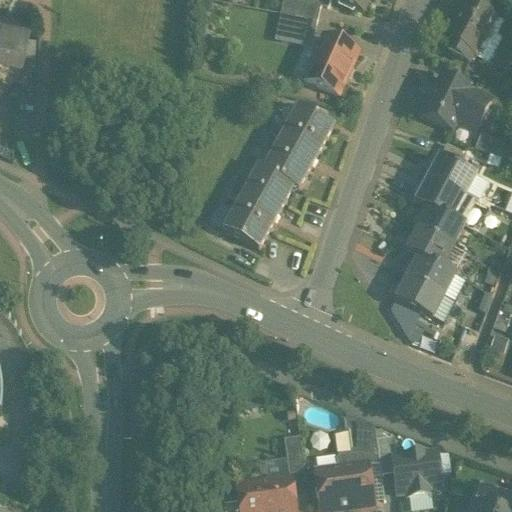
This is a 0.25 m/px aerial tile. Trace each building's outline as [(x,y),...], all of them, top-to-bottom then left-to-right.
[(331,0),(362,14),(368,0),(331,0)] [(320,8),(284,1),(281,17),(316,24),(320,8)] [(469,5),(457,28),(454,26),(444,43),(450,46),(446,52),(467,63),(471,57),(475,59),(476,58),(488,36),(497,20),(469,5)] [(28,23),(0,17),(0,53),(4,55),(5,53),(21,57),(28,23)] [(316,24),(281,17),(276,41),(305,47),(311,48),(313,38),(316,24)] [(498,42),(488,36),(476,58),(486,64),(498,42)] [(291,76),(304,83),(323,42),(313,38),(311,48),(305,47),(291,76)] [(356,55),(323,40),(323,42),(304,83),(337,98),(356,55)] [(490,104),(439,79),(439,80),(440,81),(431,99),(430,98),(421,116),(453,132),(456,126),(475,135),(490,104)] [(280,143),(315,162),(332,130),(298,111),(280,143)] [(507,146),(480,136),(474,152),(501,161),(507,146)] [(315,162),(280,143),(264,173),(292,191),(297,194),(315,162)] [(475,179),(439,160),(438,161),(439,162),(433,173),(429,171),(423,181),(463,202),(475,179)] [(240,205),(275,222),(292,191),(264,173),(259,170),(240,205)] [(463,202),(423,181),(427,184),(422,194),(417,192),(412,202),(464,229),(465,228),(453,222),(463,202)] [(464,229),(412,202),(412,203),(428,211),(423,222),(418,220),(413,230),(453,251),(464,229)] [(275,222),(240,205),(224,234),(258,253),(275,222)] [(453,251),(413,230),(417,233),(412,243),(407,241),(402,251),(454,278),(455,277),(443,271),(453,251)] [(454,278),(402,251),(402,252),(419,261),(413,271),(408,269),(403,279),(443,300),(454,278)] [(443,300),(403,279),(403,280),(407,282),(402,292),(397,290),(392,301),(432,322),(443,300)] [(340,432),(345,416),(313,406),(308,422),(340,432)] [(373,429),(345,419),(347,436),(358,441),(360,455),(365,458),(366,468),(378,467),(375,443),(373,429)] [(298,440),(283,442),(288,478),(303,476),(298,440)] [(395,478),(393,463),(396,462),(393,441),(375,443),(378,467),(379,467),(381,479),(395,478)] [(360,455),(339,458),(335,462),(337,472),(315,475),(320,511),(372,511),(371,505),(366,468),(365,458),(360,455)] [(396,462),(393,463),(395,478),(397,498),(407,496),(408,501),(431,498),(430,494),(441,492),(436,457),(396,462)] [(378,467),(366,468),(371,505),(384,504),(381,479),(379,467),(378,467)] [(293,511),(290,483),(237,490),(239,507),(239,511),(293,511)] [(511,495),(479,486),(474,504),(500,511),(507,511),(511,497),(511,495)]
